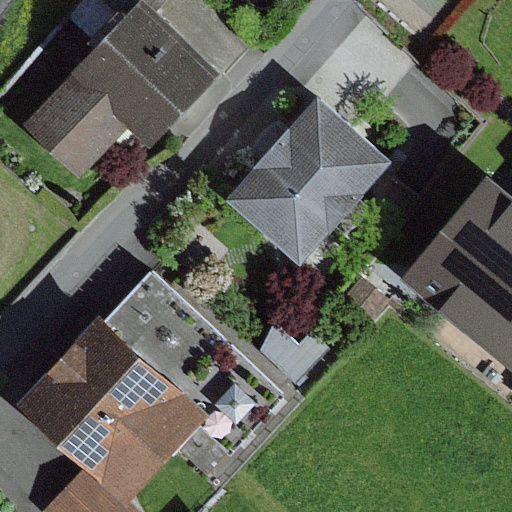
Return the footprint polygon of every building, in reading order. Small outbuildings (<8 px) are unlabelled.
[(148,0),(134,16),(39,120),(91,168),(136,119),(161,142),(228,68),(162,9),(151,0),(148,0)] [(148,0),(151,0),(162,9),(170,0),(116,0),(134,16),(148,0)] [(401,150),(331,87),(237,190),(308,258),(339,222),(348,228),(357,225),(364,219),(369,210),(371,201),(363,195),(401,150)] [(511,176),(497,164),(413,266),(511,346),(511,176)] [(160,266),(116,314),(216,403),(202,418),(238,450),(295,388),(160,266)] [(392,298),(363,273),(344,294),(373,320),(392,298)] [(116,314),(109,308),(31,395),(138,490),(202,418),(216,403),(116,314)] [(139,511),(92,466),(50,510),(52,511),(139,511)]
